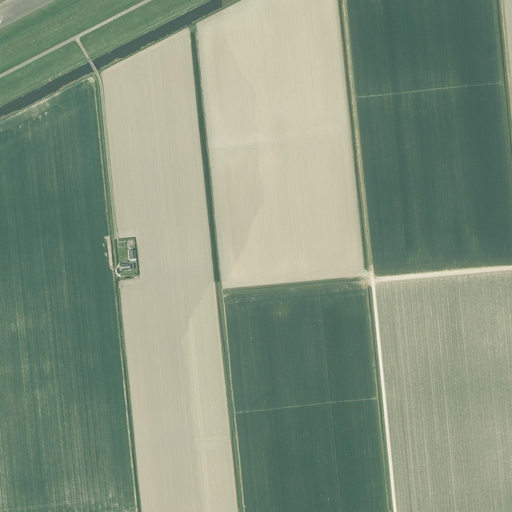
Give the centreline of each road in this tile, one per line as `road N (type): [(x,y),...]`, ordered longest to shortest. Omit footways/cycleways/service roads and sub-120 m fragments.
road 1 (track): [(395,511),(372,278)]
road 2 (track): [(96,74),(115,243)]
road 3 (unclassified): [(0,76),(148,0)]
road 4 (track): [(372,284),(511,268)]
